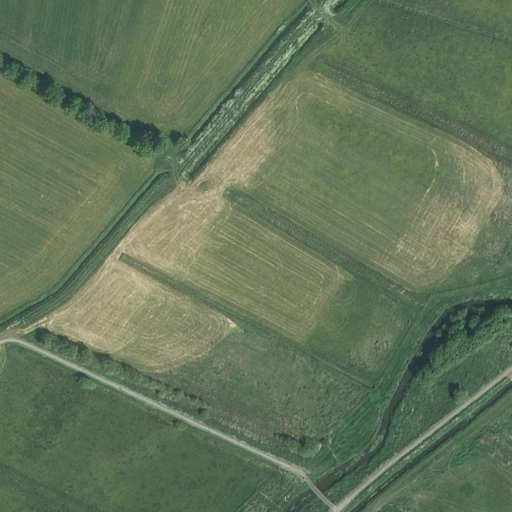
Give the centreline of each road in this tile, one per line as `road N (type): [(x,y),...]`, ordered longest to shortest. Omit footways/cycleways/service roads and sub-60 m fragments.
road 1 (track): [(6,340),(11,328),(82,279),(302,24),(339,16),(356,0)]
road 2 (track): [(300,472),(355,433),(434,305),(511,283)]
